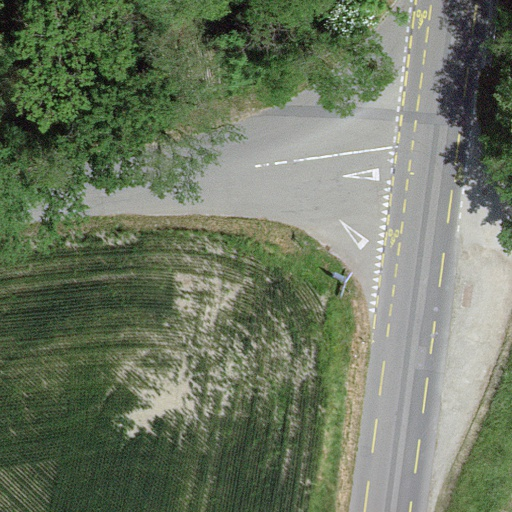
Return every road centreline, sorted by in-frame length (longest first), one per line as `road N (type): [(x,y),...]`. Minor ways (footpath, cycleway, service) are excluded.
road 1 (unclassified): [(437,140),(0,205)]
road 2 (tertiary): [(437,140),(388,511)]
road 3 (tertiary): [(455,0),(437,140)]
